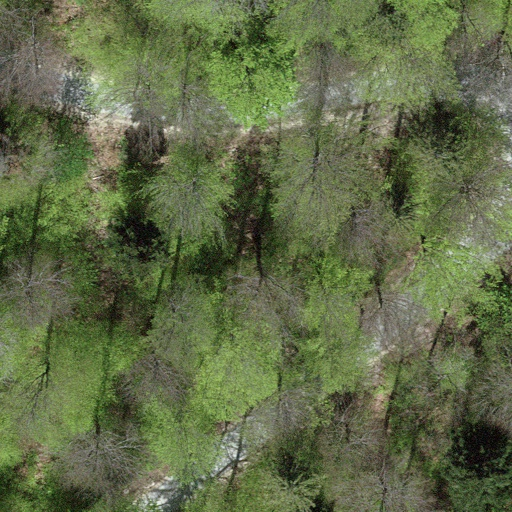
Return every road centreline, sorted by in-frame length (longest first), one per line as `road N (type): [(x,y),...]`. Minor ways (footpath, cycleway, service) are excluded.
road 1 (unclassified): [(511,102),(446,80),(172,112),(0,70)]
road 2 (unclassified): [(149,511),(511,226)]
